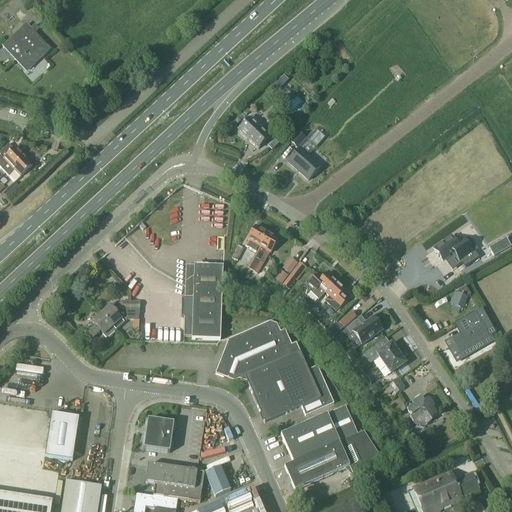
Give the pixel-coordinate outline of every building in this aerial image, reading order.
[(41,0),(43,2),(40,5),(45,10),(55,0),(41,0)] [(48,50),(34,35),(38,31),(34,27),(30,30),(26,26),(2,48),(8,54),(25,72),(48,50)] [(301,105),(298,100),(303,96),(299,92),(294,97),(297,100),(288,108),(292,113),(301,105)] [(270,137),(260,127),(257,130),(248,121),(237,132),(247,142),(247,141),(257,151),(270,137)] [(299,135),(290,144),(296,149),(304,140),(299,135)] [(0,169),(4,174),(22,157),(14,149),(13,150),(8,145),(0,153),(0,169)] [(299,150),(287,164),(307,182),(319,168),(299,150)] [(4,174),(13,184),(14,183),(20,178),(31,167),(22,157),(4,174)] [(13,184),(2,195),(10,202),(28,185),(24,181),(18,188),(14,183),(13,184)] [(266,234),(255,228),(246,242),(247,243),(245,248),(251,252),(254,246),(258,248),(266,234)] [(277,240),(266,234),(258,248),(260,249),(253,261),(252,261),(246,271),(255,275),(260,265),(261,266),(268,254),(269,255),(277,240)] [(464,269),(479,259),(474,251),(470,254),(462,242),(456,247),(450,239),(433,250),(442,262),(453,254),(461,265),(464,269)] [(493,258),(510,248),(505,239),(488,249),(493,258)] [(297,265),(290,259),(282,270),(289,275),(297,265)] [(290,275),(282,287),(287,290),(296,279),(296,278),(298,279),(306,269),(299,264),(290,275)] [(138,317),(183,318),(183,338),(191,338),(190,341),(219,342),(222,268),(193,267),(193,270),(185,270),(184,300),(138,299),(138,304),(138,313),(138,317)] [(324,295),(323,295),(335,283),(326,275),(321,280),(316,276),(307,285),(312,290),(309,293),(318,301),(324,295)] [(324,295),(328,299),(324,303),(334,313),(345,301),(340,296),(344,292),(335,283),(323,295),(324,295)] [(454,295),(449,307),(460,311),(465,299),(470,296),(464,285),(453,292),(454,295)] [(307,303),(302,308),(307,313),(312,308),(307,303)] [(129,304),(121,304),(112,312),(109,308),(100,316),(112,329),(114,333),(127,321),(138,321),(138,317),(138,313),(128,313),(129,304)] [(129,304),(128,313),(138,313),(138,304),(129,304)] [(355,318),(350,313),(337,324),(343,330),(355,318)] [(488,339),(475,315),(464,321),(469,332),(450,342),(458,355),(488,339)] [(114,333),(112,329),(100,316),(91,324),(94,328),(86,335),(92,341),(99,334),(106,341),(114,333)] [(346,329),(350,335),(352,334),(361,346),(381,332),(372,319),(361,326),(357,320),(351,324),(346,329)] [(316,368),(307,372),(295,344),(291,346),(284,331),(279,333),(276,326),(269,323),(228,341),(215,375),(222,378),(228,376),(245,383),(264,425),(300,409),(305,418),(333,405),(316,368)] [(363,356),(352,364),(358,372),(369,364),(377,359),(389,375),(404,365),(390,345),(381,352),(377,346),(363,356)] [(403,390),(397,382),(389,388),(385,392),(388,396),(392,393),(395,396),(403,390)] [(377,384),(370,389),(374,396),(381,391),(377,384)] [(435,415),(434,415),(431,412),(433,411),(429,405),(429,404),(428,404),(426,401),(423,403),(420,399),(410,405),(412,407),(406,411),(410,417),(409,419),(414,427),(424,429),(431,424),(429,422),(436,418),(434,416),(435,415)] [(357,436),(344,408),(280,437),(292,465),(357,436)] [(50,415),(44,458),(71,463),(78,419),(50,415)] [(143,436),(145,436),(143,450),(169,454),(173,425),(147,421),(146,428),(144,428),(143,436)] [(382,463),(363,433),(357,436),(292,465),(283,469),(294,493),(348,469),(352,477),(382,463)] [(203,475),(147,467),(144,484),(154,486),(152,497),(177,502),(177,501),(199,504),(203,475)] [(229,492),(219,469),(204,475),(214,499),(229,492)] [(66,473),(57,472),(56,480),(65,481),(66,473)] [(479,491),(471,474),(453,482),(450,475),(411,492),(420,511),(439,511),(462,502),(461,499),(479,491)] [(96,511),(100,489),(65,484),(60,511),(96,511)] [(387,492),(374,498),(379,511),(393,511),(395,511),(387,492)] [(152,498),(135,495),(132,511),(144,511),(145,509),(153,510),(152,511),(175,511),(177,502),(152,497),(152,498)] [(50,511),(52,505),(0,496),(0,511),(50,511)]
